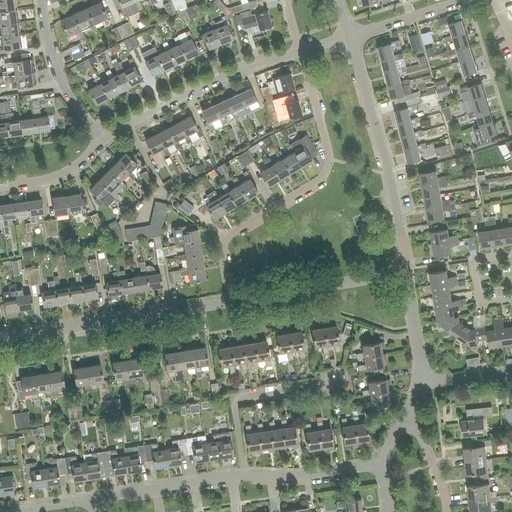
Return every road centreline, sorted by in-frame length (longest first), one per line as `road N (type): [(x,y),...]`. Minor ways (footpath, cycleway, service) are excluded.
road 1 (residential): [(228,302),(221,255),(231,233),(312,184),(330,159),(301,51)]
road 2 (residential): [(94,498),(381,463)]
road 3 (residential): [(406,273),(390,177),(348,36)]
road 4 (residential): [(0,340),(228,302)]
road 5 (residential): [(103,140),(219,79),(301,51)]
road 6 (residential): [(228,302),(406,273)]
road 7 (residential): [(103,140),(58,73),(41,0)]
road 8 (residential): [(348,36),(465,0)]
